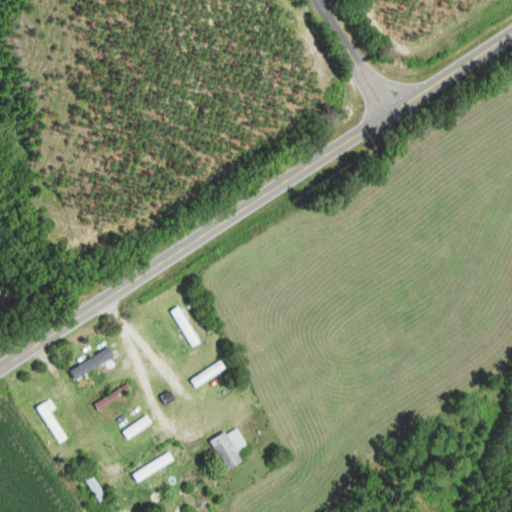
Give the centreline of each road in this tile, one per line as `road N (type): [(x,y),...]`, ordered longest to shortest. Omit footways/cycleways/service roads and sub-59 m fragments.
road 1 (secondary): [(0,366),(511,33)]
road 2 (residential): [(38,342),(113,460),(166,421),(107,297)]
road 3 (residential): [(385,113),(317,0)]
